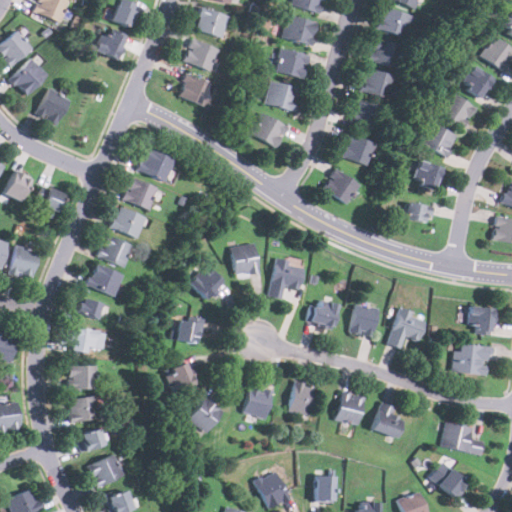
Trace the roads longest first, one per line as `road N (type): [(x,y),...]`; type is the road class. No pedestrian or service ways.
road 1 (residential): [(75,511),(41,419),(43,312),(171,0)]
road 2 (residential): [(132,102),(363,241),(511,274)]
road 3 (residential): [(511,405),(450,397),(261,343)]
road 4 (residential): [(281,193),(319,131),(352,0)]
road 5 (residential): [(454,266),(467,197),(511,108)]
